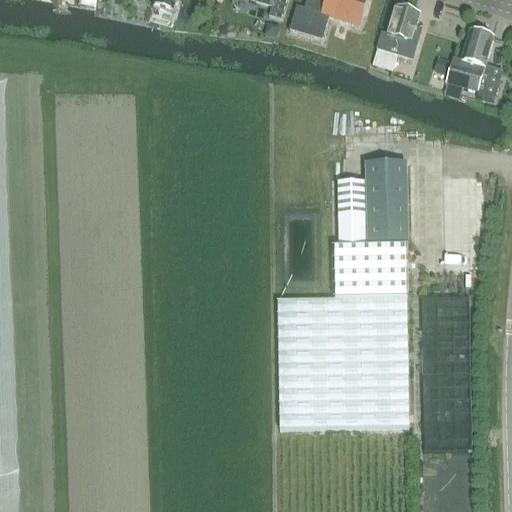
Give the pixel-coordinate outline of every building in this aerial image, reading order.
[(155,0),(153,9),(168,14),(172,1),(172,0),(155,0)] [(287,0),(242,0),(247,1),(246,4),(271,11),(268,19),(281,23),(287,0)] [(367,1),(365,0),(327,0),(327,2),(319,0),(307,0),(304,12),(297,10),(289,34),(322,44),(329,20),(359,29),(367,1)] [(421,32),(415,31),(420,16),(396,9),(388,38),(381,36),(376,52),(379,53),(376,64),(375,68),(391,73),(393,70),(396,59),(412,64),(421,32)] [(485,71),(494,40),(484,37),(483,34),(476,32),(474,34),(470,33),(461,65),(485,71)] [(488,79),(488,77),(452,66),(446,87),(483,97),(482,103),(493,105),(500,82),(488,79)] [(342,138),(342,147),(362,147),(361,138),(342,138)] [(406,169),(365,170),(366,188),(367,250),(408,249),(406,169)] [(337,188),(339,253),(363,253),(363,250),(367,250),(366,188),(337,188)] [(363,253),(339,253),(334,253),(335,305),(407,304),(405,252),(363,253)] [(407,304),(335,305),(278,307),(281,434),(410,432),(407,304)]
